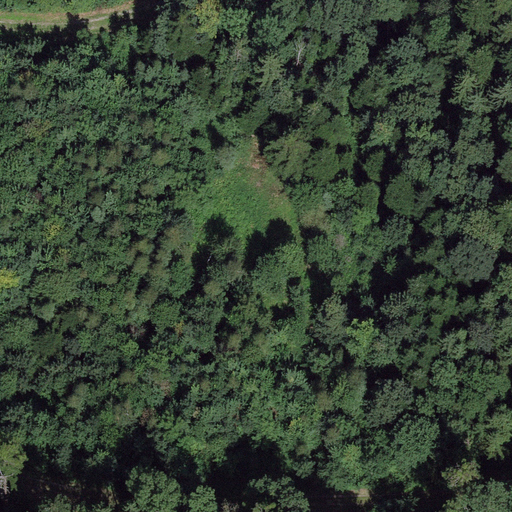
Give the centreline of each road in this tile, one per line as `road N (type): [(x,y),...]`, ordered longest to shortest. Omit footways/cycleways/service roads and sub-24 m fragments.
road 1 (track): [(511,473),(285,503),(80,507),(0,491)]
road 2 (track): [(0,17),(94,22),(178,0)]
